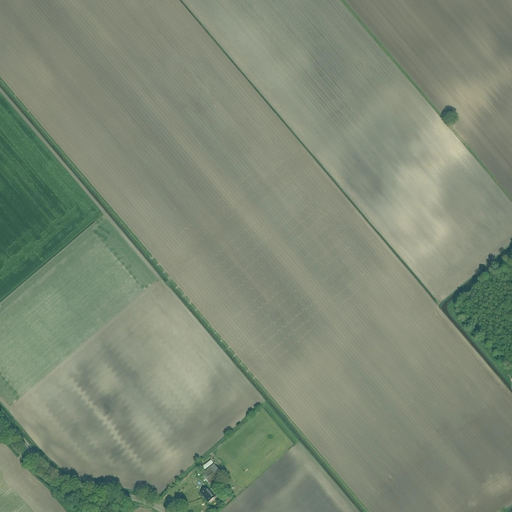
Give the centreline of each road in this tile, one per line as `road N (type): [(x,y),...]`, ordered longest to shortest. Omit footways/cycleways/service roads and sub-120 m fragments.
road 1 (track): [(511,204),(341,0)]
road 2 (unclassified): [(163,511),(62,478),(0,411)]
